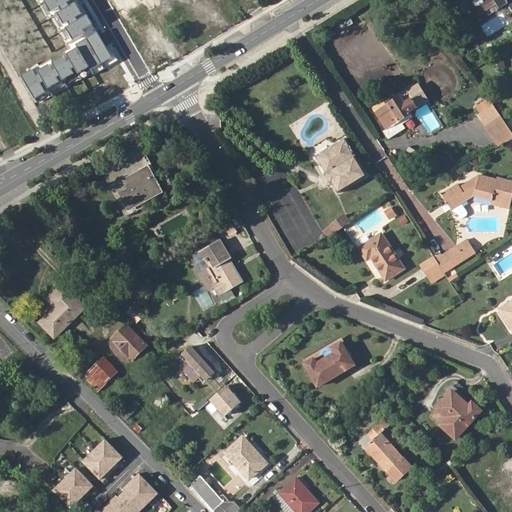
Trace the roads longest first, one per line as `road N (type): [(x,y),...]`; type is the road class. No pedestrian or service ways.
road 1 (residential): [(0,309),(202,511)]
road 2 (residential): [(315,296),(486,364),(511,398)]
road 3 (residential): [(178,86),(290,281)]
road 4 (residential): [(376,511),(241,363)]
road 5 (primary): [(157,98),(0,189)]
road 6 (primary): [(319,0),(178,86)]
road 7 (residential): [(241,363),(225,327),(290,281)]
